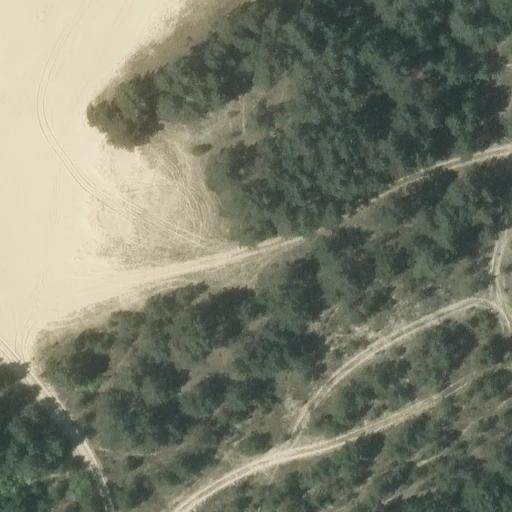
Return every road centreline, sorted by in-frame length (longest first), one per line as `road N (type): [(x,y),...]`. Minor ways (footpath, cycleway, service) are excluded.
road 1 (track): [(511,149),(462,160),(292,237),(118,286),(0,334)]
road 2 (track): [(511,349),(421,405),(240,473),(178,511)]
road 3 (track): [(93,0),(0,270)]
road 4 (track): [(108,511),(84,455),(6,334)]
